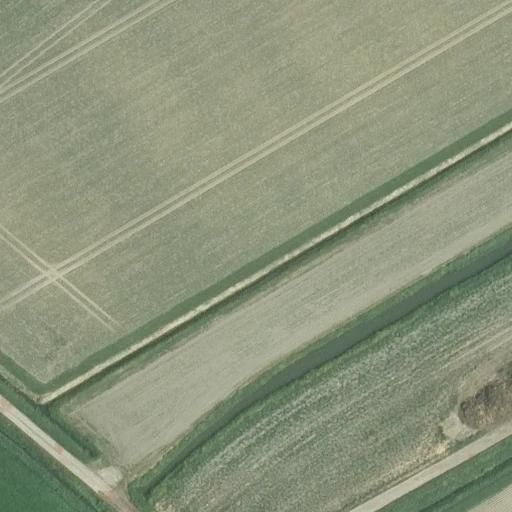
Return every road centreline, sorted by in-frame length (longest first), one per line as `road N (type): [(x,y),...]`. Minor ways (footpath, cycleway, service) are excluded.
road 1 (track): [(363,511),(511,425)]
road 2 (track): [(0,404),(129,511)]
